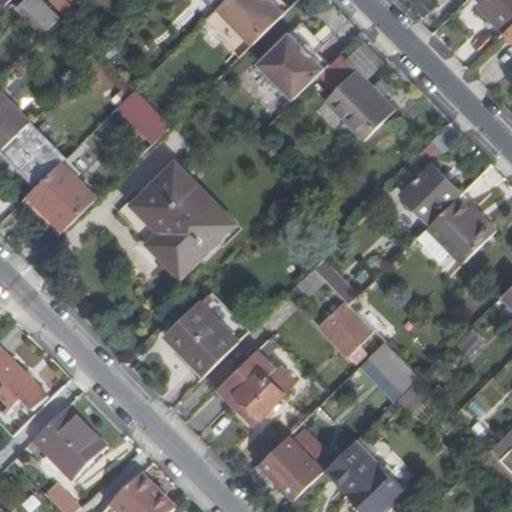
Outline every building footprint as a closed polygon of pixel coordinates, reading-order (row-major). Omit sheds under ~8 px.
[(0,0),(0,14),(14,0),(0,0)] [(64,17),(46,0),(26,0),(22,4),(49,30),(64,17)] [(55,0),(69,14),(84,0),(55,0)] [(213,0),(223,10),(232,0),(213,0)] [(232,0),(223,10),(222,11),(258,47),(289,16),(276,4),(273,7),(266,0),(232,0)] [(320,77),(328,69),(315,56),(305,46),(295,35),(264,66),(297,100),(320,77)] [(309,43),(305,46),(315,56),(319,53),(309,43)] [(396,109),(342,55),(328,69),(320,77),(335,91),(327,99),(365,139),(396,109)] [(123,108),(158,144),(176,127),(162,113),(153,104),(140,91),(123,108)] [(0,155),(5,150),(27,129),(0,100),(0,155)] [(5,150),(42,186),(69,160),(33,123),(27,129),(5,150)] [(445,156),(465,136),(453,124),(434,143),(445,156)] [(33,198),(67,231),(105,195),(69,160),(42,186),(43,188),(33,198)] [(239,224),(179,163),(135,206),(169,241),(157,252),(183,279),(239,224)] [(406,195),(435,225),(463,197),(465,195),(436,165),(406,195)] [(487,221),(463,197),(435,225),(432,227),(456,251),(468,263),(501,230),(489,219),(487,221)] [(447,260),(456,251),(432,227),(424,235),(447,260)] [(327,261),(317,270),(330,284),(348,302),(352,306),(362,297),(327,261)] [(330,284),(317,270),(308,279),(321,292),(330,284)] [(235,308),(218,291),(207,301),(224,319),(235,308)] [(208,377),(256,330),(235,308),(224,319),(207,301),(170,337),(208,377)] [(361,342),(375,330),(352,306),(348,302),(322,326),(358,364),(371,352),(361,342)] [(377,357),(410,390),(422,378),(389,344),(377,357)] [(49,397),(0,349),(0,403),(11,413),(26,400),(36,410),(49,397)] [(261,350),(222,387),(257,423),(299,383),(284,367),(281,371),(261,350)] [(434,389),(422,378),(410,390),(400,399),(411,411),(434,389)] [(480,417),(505,394),(492,381),(468,403),(480,417)] [(72,413),(38,445),(75,483),(96,461),(87,453),(100,440),(72,413)] [(326,472),(290,436),(262,463),(297,500),(326,472)] [(381,465),(357,441),(329,469),(352,493),(346,499),(358,511),(382,511),(406,489),(381,465)] [(511,449),(506,443),(496,453),(511,469),(511,449)] [(481,462),(511,493),(511,469),(496,453),(493,450),(481,462)] [(115,503),(124,511),(177,511),(179,511),(144,475),(115,503)] [(61,489),(50,500),(62,511),(80,511),(83,510),(61,489)]
